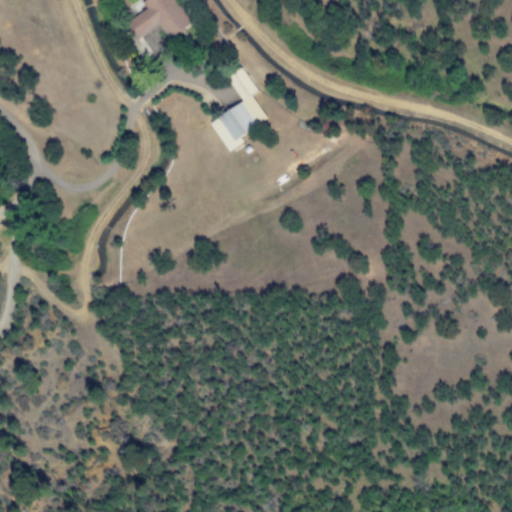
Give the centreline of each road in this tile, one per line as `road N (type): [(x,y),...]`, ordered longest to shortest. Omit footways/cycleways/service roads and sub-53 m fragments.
road 1 (track): [(511,148),(440,115),(298,75),(224,0),(80,30),(108,91),(142,136),(144,158),(92,222),(73,312),(57,313),(31,280),(0,271)]
road 2 (residential): [(5,272),(21,204),(42,171),(0,115)]
